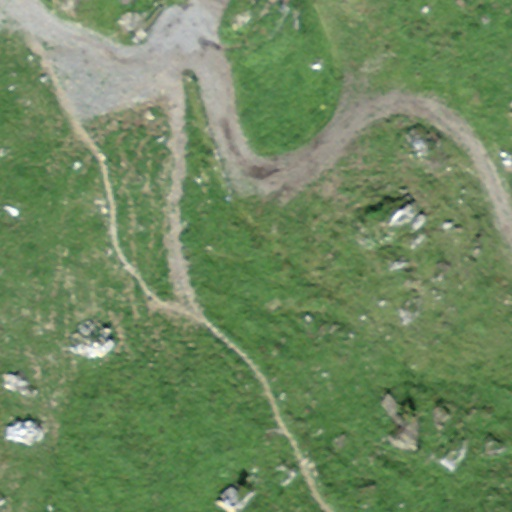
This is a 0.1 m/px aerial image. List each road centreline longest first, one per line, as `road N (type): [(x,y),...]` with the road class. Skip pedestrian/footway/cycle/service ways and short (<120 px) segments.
road 1 (track): [(209,0),(196,35),(235,153),(260,180),(289,177),(378,104),(410,102),(450,119),(483,155),(511,231)]
road 2 (track): [(193,319),(176,256),(179,132),(156,53)]
road 3 (track): [(14,0),(103,51),(139,60),(196,35)]
